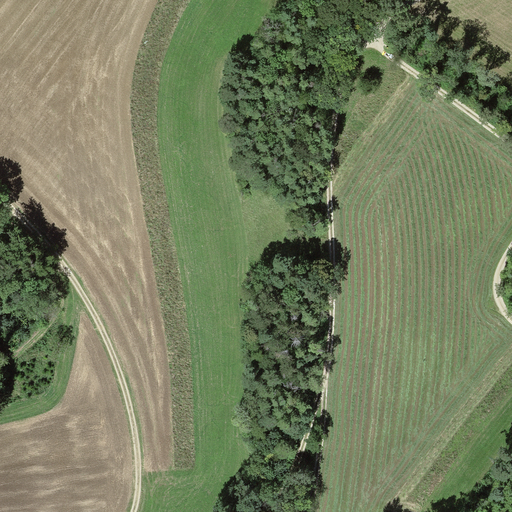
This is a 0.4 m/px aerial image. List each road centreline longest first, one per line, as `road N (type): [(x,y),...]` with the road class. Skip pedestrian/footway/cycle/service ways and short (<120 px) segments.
road 1 (track): [(413,0),(372,24),(341,75),(327,179),(331,284),(323,377),(269,511)]
road 2 (track): [(131,511),(134,438),(107,342),(60,263),(0,199)]
road 3 (track): [(511,145),(362,36)]
road 4 (track): [(323,377),(306,511)]
road 5 (track): [(0,366),(37,340),(64,269)]
